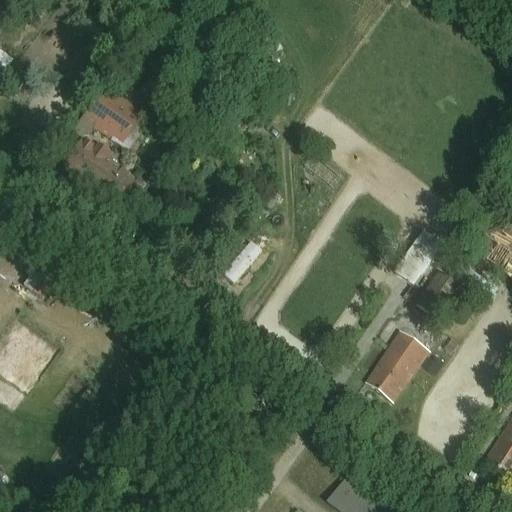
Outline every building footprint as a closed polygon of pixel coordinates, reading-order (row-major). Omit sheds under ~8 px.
[(106,88),(72,135),(82,142),(83,140),(84,141),(93,128),(128,154),(151,121),(106,88)] [(248,124),(233,106),(216,120),(228,135),(242,124),(244,127),(248,124)] [(124,211),(136,194),(142,198),(148,189),(137,181),(131,177),(109,161),(112,157),(97,145),(94,148),(84,141),(83,140),(82,142),(81,143),(60,171),(89,192),(90,190),(105,202),(107,199),(124,211)] [(511,244),(495,232),(480,254),(511,275),(511,244)] [(414,290),(444,248),(425,234),(395,276),(414,290)] [(441,277),(417,310),(437,325),(461,292),(441,277)] [(0,347),(0,476),(7,481),(97,341),(31,299),(0,347)] [(399,406),(434,356),(404,335),(373,381),(378,384),(375,390),(399,406)] [(511,428),(489,464),(511,478),(511,476),(511,428)] [(330,507),(337,511),(390,511),(395,504),(348,477),(330,507)]
